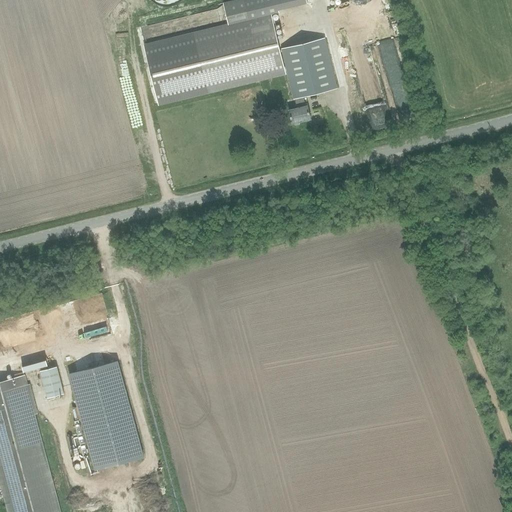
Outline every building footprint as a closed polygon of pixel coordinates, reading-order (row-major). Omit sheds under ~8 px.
[(325,38),(280,49),(272,15),(270,15),(269,13),(308,3),(307,0),(238,0),(225,4),(230,25),(139,46),(153,106),(286,73),(281,52),(283,52),(297,110),(289,111),(292,124),(311,120),(308,107),(306,107),(303,97),(338,89),(325,38)] [(21,369),(45,366),(44,358),(20,361),(21,369)] [(118,360),(69,373),(96,470),(144,457),(118,360)] [(47,398),(64,394),(57,366),(40,370),(47,398)] [(60,511),(24,376),(0,382),(0,481),(8,511),(60,511)] [(44,424),(54,420),(52,414),(42,419),(44,424)]
